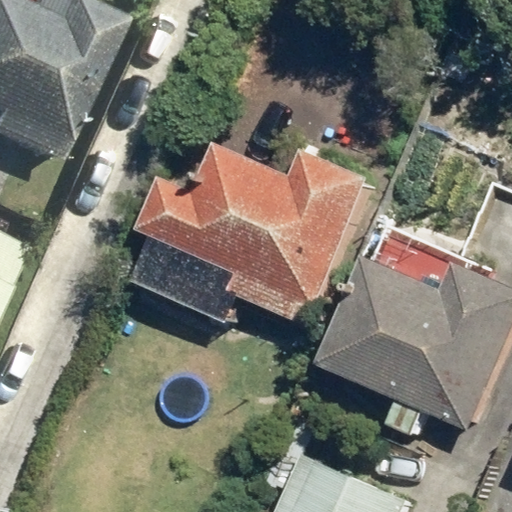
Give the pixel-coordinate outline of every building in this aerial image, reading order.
[(0,149),(51,170),(106,32),(62,14),(67,0),(26,0),(19,19),(0,11),(0,149)] [(310,341),(374,192),(303,161),(294,184),(220,152),(200,199),(167,185),(142,244),(151,248),(132,294),(238,339),(248,314),(310,341)] [(0,285),(15,251),(0,245),(0,285)] [(474,444),(511,354),(511,301),(397,253),(394,261),(372,251),(318,377),(400,412),(388,439),(417,451),(428,425),(474,444)] [(410,511),(411,509),(300,465),(280,511),(410,511)]
